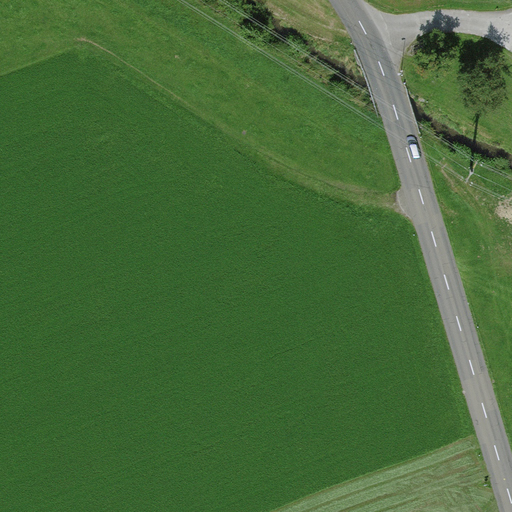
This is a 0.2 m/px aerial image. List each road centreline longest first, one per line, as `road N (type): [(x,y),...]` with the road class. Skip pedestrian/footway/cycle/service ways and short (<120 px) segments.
road 1 (tertiary): [(346,0),(384,71),(511,503)]
road 2 (track): [(96,42),(254,152),(327,188),(365,200),(422,199)]
